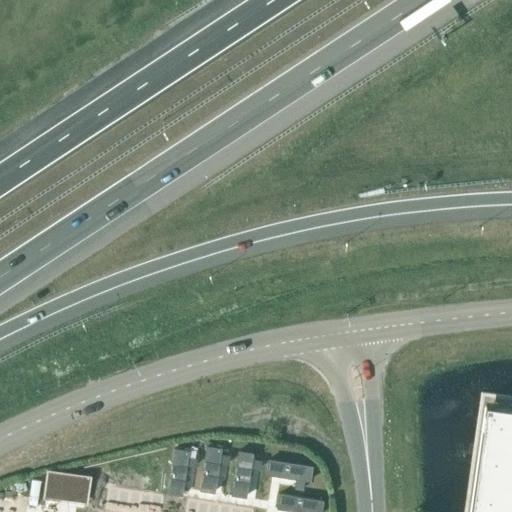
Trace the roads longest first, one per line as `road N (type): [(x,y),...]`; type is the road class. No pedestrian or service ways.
road 1 (motorway): [(0,333),(168,261),(273,231),(375,211),(511,202)]
road 2 (motorway): [(0,278),(421,0)]
road 3 (secondary): [(0,439),(173,370),(332,335)]
road 4 (motorway): [(273,0),(0,180)]
road 5 (secondary): [(511,312),(362,330)]
road 6 (tertiary): [(332,335),(356,452),(367,463)]
road 7 (tertiary): [(367,463),(372,421),(362,330)]
